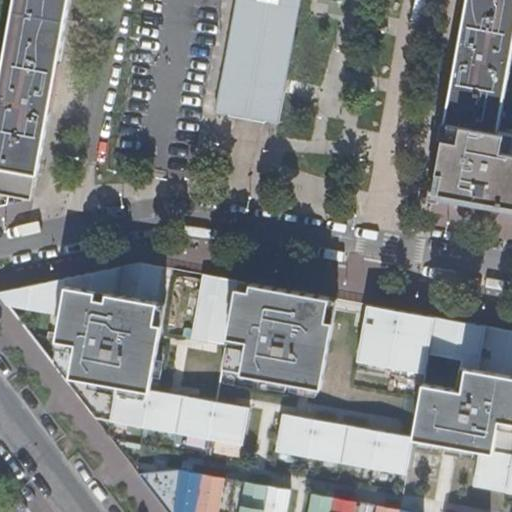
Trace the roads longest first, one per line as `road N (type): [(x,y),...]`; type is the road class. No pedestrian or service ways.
road 1 (residential): [(159,212),(511,270)]
road 2 (residential): [(122,0),(80,228)]
road 3 (residential): [(159,212),(186,0)]
road 4 (residential): [(84,511),(0,399)]
